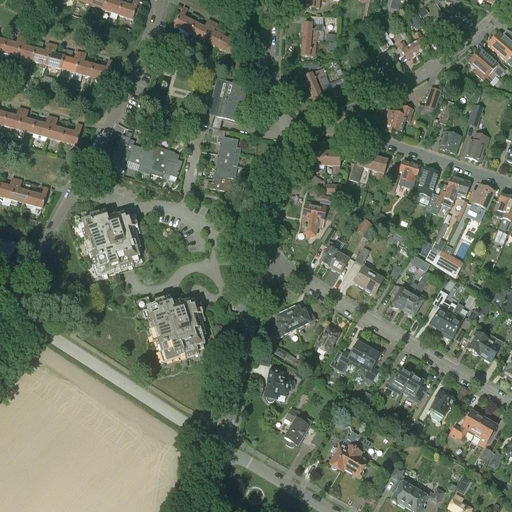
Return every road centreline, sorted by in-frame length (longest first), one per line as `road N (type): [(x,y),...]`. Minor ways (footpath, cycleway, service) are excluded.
road 1 (residential): [(511,404),(266,259)]
road 2 (residential): [(221,446),(8,309)]
road 3 (residential): [(253,306),(218,282),(215,245),(203,222),(75,186)]
road 4 (residential): [(352,131),(369,104),(511,2)]
road 5 (residential): [(75,186),(146,49),(161,0)]
road 6 (residential): [(511,184),(352,131)]
road 7 (residential): [(221,446),(253,306)]
road 8 (residential): [(8,309),(75,186)]
road 9 (residential): [(290,131),(263,63),(269,0)]
road 10 (residential): [(266,259),(290,131)]
road 11 (residential): [(331,511),(221,446)]
